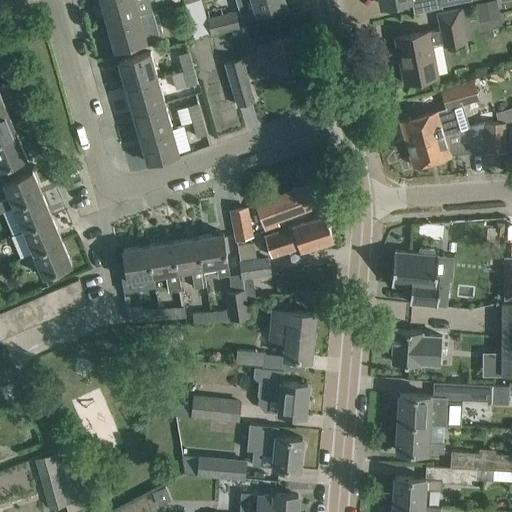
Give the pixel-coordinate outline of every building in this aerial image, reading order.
[(100,0),(108,24),(153,11),(153,10),(140,14),(135,0),(100,0)] [(208,18),(203,0),(185,0),(184,0),(195,39),(213,34),(208,18)] [(285,3),(284,0),(236,0),(241,13),(257,8),(258,12),(285,3)] [(496,0),(491,0),(475,3),(479,22),(500,17),(496,0)] [(428,31),(415,33),(396,37),(404,83),(438,76),(432,45),(444,43),(444,46),(467,42),(461,9),(438,13),(441,29),(429,32),(428,31)] [(153,11),(108,24),(115,49),(160,36),(159,33),(163,32),(157,12),(154,13),(153,11)] [(208,18),(213,34),(239,27),(235,11),(208,18)] [(234,29),(240,54),(252,51),(247,27),(234,29)] [(272,41),(256,44),(258,58),(274,55),(277,70),(301,66),(295,36),(272,40),(272,41)] [(118,60),(125,86),(158,77),(150,51),(118,60)] [(179,54),(182,67),(193,64),(189,51),(179,54)] [(226,62),(238,105),(255,100),(243,58),(226,62)] [(197,78),(193,64),(182,67),(187,85),(198,82),(197,78)] [(125,86),(133,111),(165,102),(158,77),(125,86)] [(480,98),(475,81),(442,90),(447,107),(480,98)] [(133,111),(140,136),(172,127),(165,102),(133,111)] [(193,121),(203,118),(199,103),(189,105),(193,121)] [(444,133),(407,144),(413,165),(451,155),(451,154),(486,151),(506,150),(505,122),(511,119),(511,107),(475,118),(477,124),(462,127),(444,132),(444,133)] [(400,120),(407,144),(444,133),(444,132),(462,127),(459,116),(441,121),(438,109),(400,120)] [(0,140),(17,133),(7,110),(0,112),(0,140)] [(203,118),(193,121),(197,136),(207,134),(203,118)] [(172,127),(140,136),(147,162),(179,153),(172,127)] [(17,133),(0,140),(0,168),(9,165),(27,157),(17,133)] [(0,212),(14,206),(43,194),(33,170),(4,182),(10,196),(0,199),(0,212)] [(315,207),(307,186),(256,205),(265,230),(279,225),(277,220),(315,207)] [(14,206),(24,229),(52,217),(43,194),(14,206)] [(232,210),(235,230),(236,240),(252,237),(247,208),(232,210)] [(265,235),(271,254),(271,256),(299,247),(300,251),(334,240),(326,215),(265,235)] [(24,229),(34,252),(62,241),(52,217),(24,229)] [(223,232),(198,236),(203,267),(216,265),(218,277),(231,275),(223,232)] [(198,236),(172,240),(177,272),(191,269),(194,288),(206,286),(203,267),(198,236)] [(147,244),(152,275),(166,273),(169,292),(180,290),(177,272),(172,240),(147,244)] [(62,241),(34,252),(44,276),(72,264),(62,241)] [(246,288),(247,297),(256,296),(253,276),(270,274),(268,257),(257,258),(254,241),(238,244),(240,260),(239,260),(242,279),(243,279),(244,289),(246,288)] [(128,279),(152,275),(147,244),(123,249),(128,279)] [(412,303),(435,305),(436,304),(446,305),(449,277),(437,275),(439,254),(433,254),(434,249),(420,247),(419,252),(395,250),(392,284),(411,286),(410,302),(412,302),(412,303)] [(88,302),(78,279),(67,284),(77,306),(88,302)] [(66,311),(77,306),(67,284),(56,288),(66,311)] [(66,311),(56,288),(45,293),(54,316),(66,311)] [(210,313),(211,320),(229,319),(250,317),(247,297),(246,288),(244,289),(225,291),(228,309),(210,310),(210,313)] [(54,316),(45,293),(34,298),(43,320),(54,316)] [(43,320),(34,298),(23,302),(32,325),(43,320)] [(511,301),(503,301),(503,321),(502,374),(511,374),(511,301)] [(32,325),(23,302),(11,307),(21,330),(32,325)] [(185,306),(158,308),(158,318),(186,316),(185,306)] [(10,334),(21,330),(11,307),(0,312),(10,334)] [(142,319),(158,318),(158,308),(141,309),(142,319)] [(284,357),(290,357),(310,359),(314,312),(273,309),(270,338),(286,339),(284,357)] [(210,313),(210,310),(193,312),(193,321),(211,320),(210,313)] [(0,312),(0,311),(0,338),(10,334),(0,312)] [(441,348),(442,332),(422,331),(422,330),(395,328),(392,362),(420,363),(440,364),(441,348)] [(263,367),(280,369),(281,355),(266,354),(266,351),(237,349),(236,363),(263,365),(263,367)] [(264,410),(305,415),(308,383),(283,380),(284,369),(280,369),(263,367),(255,366),(254,376),(256,379),(259,380),(257,396),(259,396),(258,403),(264,410)] [(462,398),(492,400),(492,403),(509,404),(510,385),(493,385),(493,384),(464,382),(462,398)] [(446,425),(447,407),(446,407),(447,396),(430,395),(430,394),(400,393),(398,422),(428,424),(446,425)] [(193,395),(191,414),(238,420),(240,400),(193,395)] [(178,416),(183,448),(193,448),(191,417),(178,416)] [(428,424),(398,422),(397,450),(427,452),(427,451),(444,452),(444,442),(427,441),(428,424)] [(249,423),(246,449),(252,450),(270,451),(269,463),(272,463),(272,467),(299,469),(302,436),(276,434),(277,426),(249,423)] [(511,469),(511,453),(496,453),(496,448),(479,447),(479,453),(451,450),(450,466),(494,468),(511,469)] [(246,461),(180,455),(182,472),(244,478),(246,461)] [(494,480),(494,468),(450,466),(448,481),(477,484),(477,479),(494,480)] [(42,478),(50,508),(65,504),(57,474),(42,478)] [(395,476),(393,504),(423,505),(424,489),(441,490),(441,478),(395,476)] [(242,492),(241,511),(297,511),(298,494),(242,492)]
